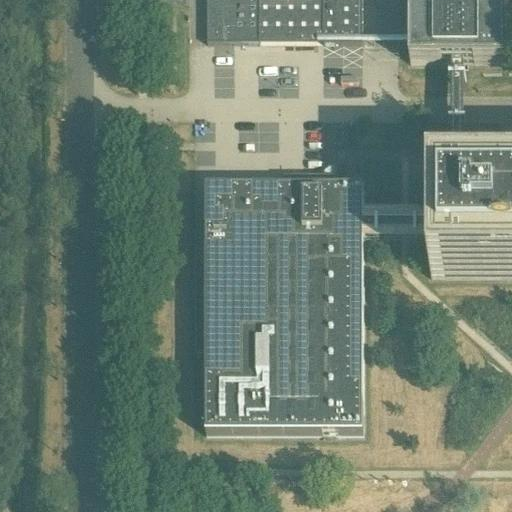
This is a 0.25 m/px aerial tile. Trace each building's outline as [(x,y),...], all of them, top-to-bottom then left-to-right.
[(207,0),(208,47),(259,47),(260,47),(260,39),(323,39),(323,47),(362,47),(362,0),(207,0)] [(451,67),(463,67),(505,67),(505,0),(410,0),(411,67),(451,67)] [(450,183),(462,183),(463,67),(451,67),(450,183)] [(431,235),(431,281),(511,281),(511,183),(462,183),(450,183),(431,183),(431,225),(431,235)] [(207,439),(364,439),(364,240),(364,235),(364,224),(364,192),(347,192),(347,187),(336,187),(337,192),(323,192),(323,187),(304,187),(304,192),(206,192),(206,355),(207,439)] [(431,235),(431,225),(364,224),(364,235),(431,235)]
